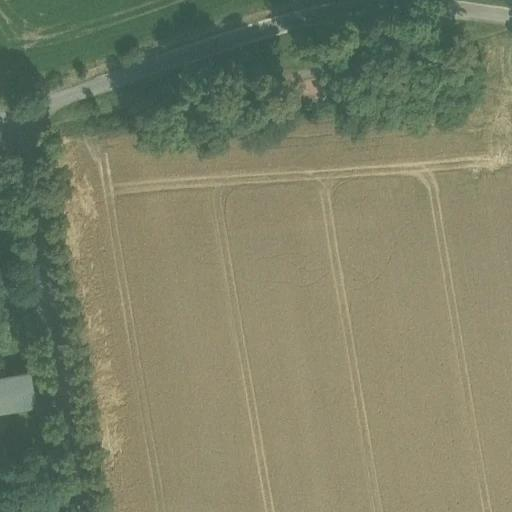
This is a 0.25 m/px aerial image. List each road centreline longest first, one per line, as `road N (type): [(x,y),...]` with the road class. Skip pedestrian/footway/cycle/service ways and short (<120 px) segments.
road 1 (residential): [(511,19),(391,7),(326,17),(103,87),(21,129)]
road 2 (residential): [(84,511),(21,129)]
